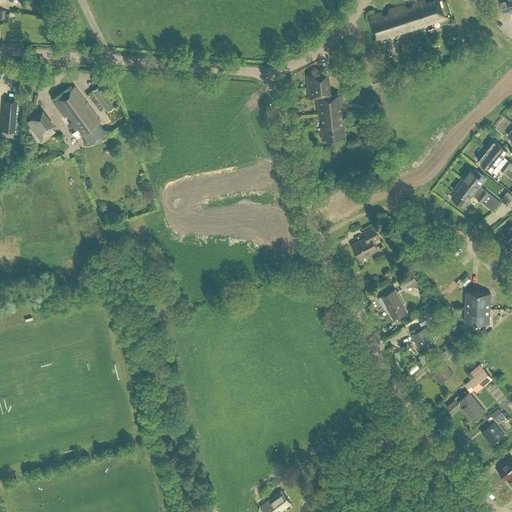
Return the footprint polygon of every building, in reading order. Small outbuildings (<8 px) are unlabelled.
[(413,7),(407,9),(405,9),(411,29),(426,24),(426,23),(421,8),(420,8),(418,0),(412,2),(413,7)] [(425,0),(419,0),(418,0),(420,8),(421,8),(426,23),(444,18),(438,0),(433,0),(426,2),(425,0)] [(503,12),(510,11),(510,12),(511,11),(511,0),(508,0),(508,1),(500,2),(502,12),(503,12)] [(388,8),(390,14),(397,33),(411,29),(405,9),(407,9),(405,3),(388,8)] [(397,33),(390,14),(383,16),(381,11),(369,15),(377,39),(397,33)] [(458,46),(450,48),(452,55),(460,53),(458,46)] [(389,69),(372,75),(375,86),(392,81),(389,69)] [(307,74),(309,86),(324,84),(323,78),(328,78),(328,72),(307,74)] [(310,97),(318,97),(317,96),(329,95),(329,93),(330,93),(328,78),(323,78),(324,84),(309,86),(310,97)] [(100,120),(74,85),(53,101),(65,116),(67,115),(71,120),(69,122),(75,129),(77,128),(89,143),(104,131),(97,122),(100,120)] [(107,110),(113,105),(98,85),(92,89),(107,110)] [(352,94),(350,99),(356,101),(362,103),(367,104),(373,106),(376,94),(371,93),(365,91),(359,89),(354,88),(352,94)] [(319,113),(340,111),(343,111),(342,94),(329,95),(317,96),(318,97),(319,113)] [(3,100),(1,130),(13,131),(14,131),(16,101),(3,100)] [(25,121),(41,142),(55,131),(52,126),(53,125),(41,109),(30,117),(30,118),(25,121)] [(323,119),(323,126),(343,124),(343,119),(341,119),(340,111),(319,113),(320,119),(323,119)] [(343,124),(323,126),(322,126),(323,138),(322,138),(322,139),(346,137),(346,136),(345,136),(343,124)] [(75,131),(69,134),(75,144),(80,141),(75,131)] [(493,138),(485,148),(511,169),(511,162),(503,155),(508,150),(493,138)] [(511,169),(485,148),(477,158),(492,170),(496,165),(511,177),(511,169)] [(469,168),(461,178),(485,197),(490,200),(493,196),(489,192),(480,185),(484,179),(473,171),(469,168)] [(473,194),(482,201),(486,205),(490,200),(485,197),(461,178),(453,188),(459,192),(457,193),(456,193),(452,197),(463,206),(468,199),(468,200),(473,194)] [(352,244),(359,258),(377,248),(373,240),(379,236),(374,226),(363,232),(366,237),(352,244)] [(398,279),(402,288),(406,285),(407,287),(416,282),(416,281),(416,280),(411,271),(398,279)] [(467,275),(462,279),(466,284),(471,280),(467,275)] [(393,318),(407,310),(395,288),(380,296),(384,303),(385,302),(393,318)] [(466,291),(465,306),(477,307),(478,291),(466,291)] [(478,291),(477,307),(490,307),(491,292),(478,291)] [(464,321),(477,322),(477,307),(465,306),(464,321)] [(477,307),(477,322),(489,322),(490,307),(477,307)] [(417,317),(421,324),(428,321),(431,328),(437,325),(433,318),(430,311),(417,317)] [(419,348),(435,340),(444,335),(439,326),(430,331),(427,325),(419,330),(417,327),(411,330),(412,334),(411,334),(419,348)] [(450,345),(441,353),(445,359),(455,350),(450,345)] [(436,354),(435,353),(433,347),(432,347),(423,352),(427,359),(436,354)] [(430,370),(440,382),(453,372),(443,360),(430,370)] [(483,368),(465,383),(470,390),(479,382),(482,386),(492,378),(483,368)] [(466,390),(447,406),(452,413),(460,406),(472,421),(485,410),(469,391),(468,392),(466,390)] [(496,419),(504,413),(499,408),(492,414),(496,419)] [(481,432),(492,444),(504,433),(494,421),(481,432)] [(511,457),(511,456),(497,468),(498,469),(497,470),(497,471),(500,474),(501,474),(502,473),(506,479),(507,478),(511,484),(511,457)] [(282,488),(260,505),(265,511),(281,511),(284,510),(283,509),(292,502),(282,488)]
